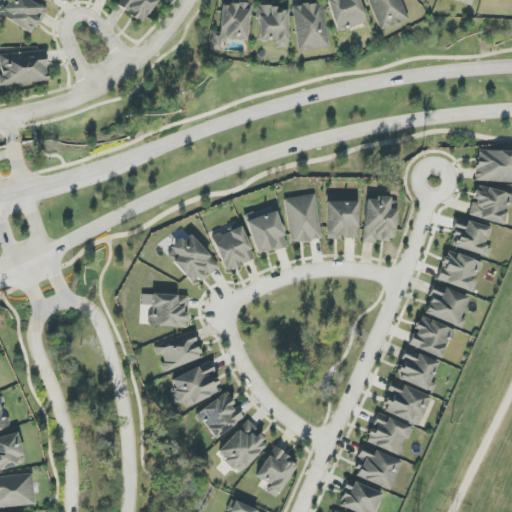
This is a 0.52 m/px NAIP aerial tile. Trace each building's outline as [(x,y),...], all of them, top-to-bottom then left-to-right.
[(0,16),(34,34),(46,8),(29,0),(9,0),(6,8),(1,5),(0,7),(0,16)] [(142,23),(158,0),(119,0),(116,5),(142,23)] [(366,23),(359,0),(326,0),(336,32),(366,23)] [(409,19),(400,0),(366,0),(381,32),(409,19)] [(221,3),(219,33),(211,32),(210,50),(219,50),(220,40),(247,42),(250,5),(221,3)] [(293,6),(297,52),(328,48),(323,3),(293,6)] [(277,48),(287,48),(288,7),(258,7),(257,41),(277,41),(277,48)] [(0,85),(47,82),(46,51),(0,54),(0,85)] [(511,151),(477,150),(476,181),(511,182),(511,151)] [(504,225),(511,194),(476,186),(469,217),(504,225)] [(321,239),(315,195),(284,199),(290,243),(321,239)] [(365,200),(363,241),(394,242),(396,210),(390,210),(390,197),(375,197),(375,200),(365,200)] [(357,239),(358,202),(327,202),(326,240),(340,240),(340,238),(357,239)] [(287,246),(276,211),(263,215),(262,210),(244,216),(256,256),(287,246)] [(489,227),(456,219),(449,247),(489,257),(491,247),(484,246),(489,227)] [(225,271),(254,259),(241,226),(212,238),(225,271)] [(217,264),(188,233),(165,255),(195,286),(217,264)] [(482,263),(446,251),(436,280),(472,292),(482,263)] [(468,297),(434,284),(423,314),(462,329),(465,320),(460,318),(468,297)] [(149,326),(186,328),(187,296),(141,294),(141,305),(150,305),(149,326)] [(409,345),(441,359),(453,331),(420,316),(415,329),(409,345)] [(157,356),(159,355),(165,372),(202,359),(192,332),(153,347),(157,356)] [(393,377),(432,394),(436,384),(430,382),(438,362),(406,349),(393,377)] [(187,407),(221,392),(208,363),(170,380),(175,389),(171,391),(178,404),(185,401),(187,407)] [(381,413),(420,425),(429,395),(391,382),(381,413)] [(212,439),(243,421),(226,394),(196,412),(212,439)] [(0,430),(8,427),(0,406),(0,430)] [(400,456),(411,427),(377,414),(366,443),(400,456)] [(217,453),(239,474),(269,443),(246,422),(217,453)] [(0,437),(0,468),(24,465),(18,434),(0,437)] [(354,475),(388,491),(401,463),(362,445),(356,458),(361,460),(354,475)] [(255,476),(270,486),(266,492),(275,498),(298,463),(274,448),(255,476)] [(0,507),(34,506),(32,475),(0,476),(0,507)] [(338,506),(353,511),(375,511),(383,494),(354,482),(352,488),(346,486),(338,506)] [(260,511),(231,501),(226,511),(260,511)]
